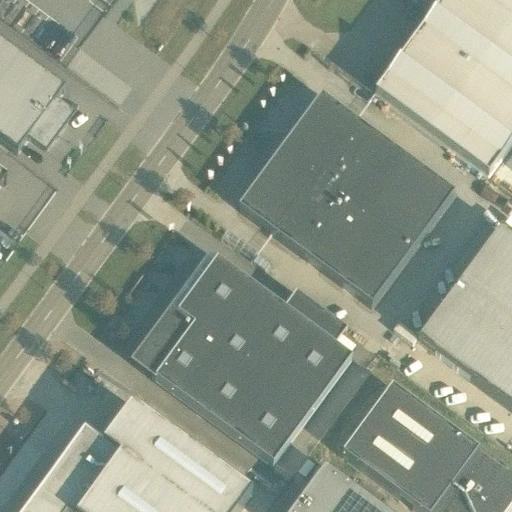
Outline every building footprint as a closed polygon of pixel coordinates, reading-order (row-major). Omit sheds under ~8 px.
[(511,0),(415,0),(431,12),(429,15),(433,17),(374,97),(487,181),(511,147),(511,0)] [(29,142),(45,154),(69,122),(53,110),(65,94),(0,45),(0,145),(17,158),(29,142)] [(286,148),(284,149),(287,157),(284,160),(412,254),(454,198),(323,101),(321,100),(286,148)] [(273,165),(238,212),(240,214),(371,310),(412,254),(284,160),(282,164),(274,163),(273,165)] [(511,240),(500,232),(459,288),(511,327),(511,240)] [(167,331),(161,327),(132,367),(154,383),(154,384),(272,470),(351,363),(216,264),(167,331)] [(511,327),(459,288),(417,344),(434,356),(511,414),(511,327)] [(510,511),(511,510),(511,481),(391,392),(341,460),(411,511),(510,511)] [(378,511),(323,471),(292,511),(378,511)]
